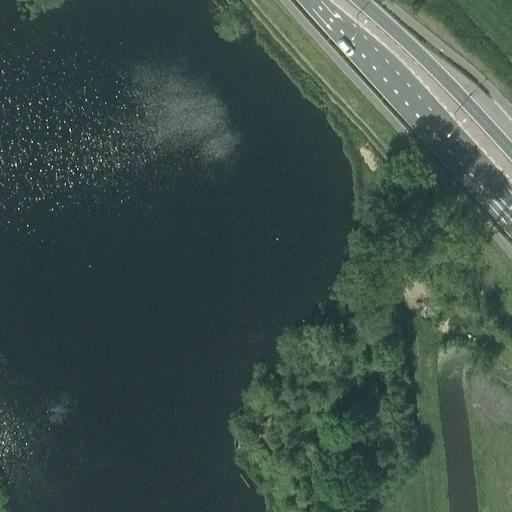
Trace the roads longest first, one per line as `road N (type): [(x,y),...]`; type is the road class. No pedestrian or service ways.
road 1 (primary): [(310,0),(511,221)]
road 2 (primary): [(511,153),(359,0)]
